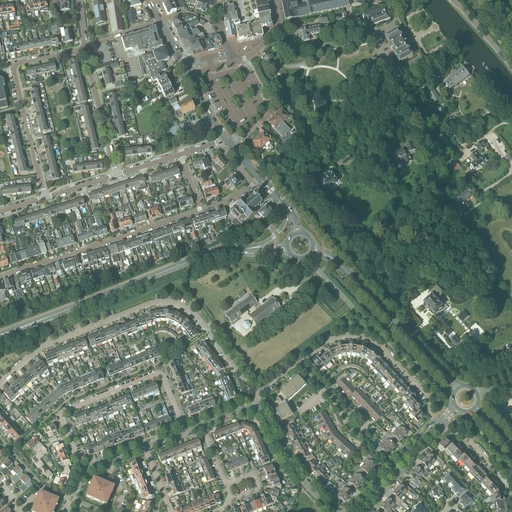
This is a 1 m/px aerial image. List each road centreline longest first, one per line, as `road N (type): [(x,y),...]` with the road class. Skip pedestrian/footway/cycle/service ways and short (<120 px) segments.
road 1 (residential): [(0,381),(47,343),(157,301),(197,317),(256,394)]
road 2 (track): [(265,184),(326,155),(419,90),(466,150),(482,138)]
road 3 (secondary): [(0,336),(222,254)]
road 4 (residential): [(201,210),(0,275)]
road 5 (residential): [(84,49),(12,66),(45,197)]
road 6 (residential): [(185,432),(160,373),(61,412)]
road 7 (secondary): [(435,366),(332,257)]
road 8 (residential): [(255,405),(283,455),(337,511)]
road 9 (residential): [(116,175),(84,49)]
road 10 (residential): [(439,423),(429,398),(377,343),(355,335)]
road 11 (residential): [(358,511),(439,423)]
